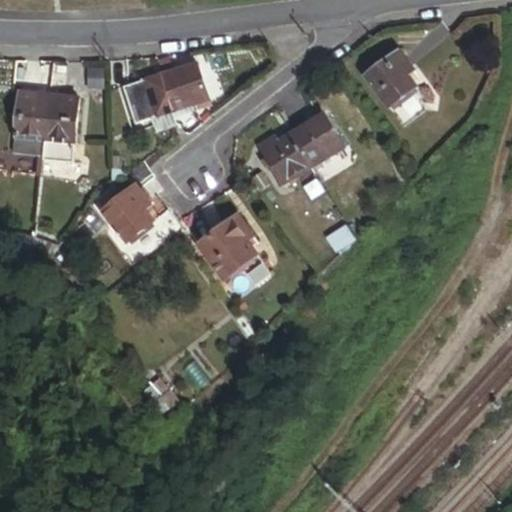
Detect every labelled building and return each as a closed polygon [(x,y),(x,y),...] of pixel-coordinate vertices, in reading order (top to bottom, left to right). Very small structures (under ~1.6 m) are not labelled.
[(367,78),(391,111),(421,89),(409,73),(413,70),(401,54),(367,78)] [(173,115),(212,104),(201,64),(162,75),(173,115)] [(106,88),(106,69),(90,69),(90,88),(106,88)] [(176,127),(173,115),(162,75),(124,85),(135,126),(152,121),(155,133),(176,127)] [(13,152),(44,156),(51,94),(20,90),(13,152)] [(44,158),(74,161),(81,97),(51,94),(44,156),(44,158)] [(323,155),(354,134),(339,110),(307,130),(323,155)] [(327,162),(323,155),(307,130),(293,139),(314,171),(327,162)] [(286,189),(314,171),(293,139),(282,146),(278,140),(261,151),(286,189)] [(114,184),(127,174),(124,168),(114,167),(114,184)] [(138,192),(135,188),(103,212),(126,244),(154,223),(145,211),(149,208),(146,204),(149,202),(140,190),(138,192)] [(224,281),(258,256),(245,238),(251,234),(239,217),(226,226),(212,236),(199,246),(224,281)] [(226,226),(224,224),(210,233),(212,236),(226,226)] [(21,259),(32,262),(34,239),(24,238),(21,259)] [(46,265),(53,256),(63,242),(34,239),(32,262),(46,265)] [(90,308),(97,303),(53,256),(46,265),(90,308)] [(180,399),(161,378),(145,392),(164,413),(180,399)]
